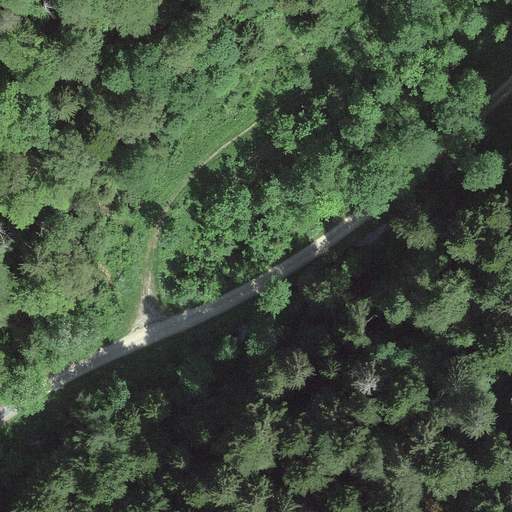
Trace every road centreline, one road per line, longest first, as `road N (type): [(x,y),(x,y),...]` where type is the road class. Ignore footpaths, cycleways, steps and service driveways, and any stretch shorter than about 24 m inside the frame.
road 1 (track): [(511,91),(377,210),(300,264),(161,333)]
road 2 (track): [(161,333),(45,390),(0,422)]
